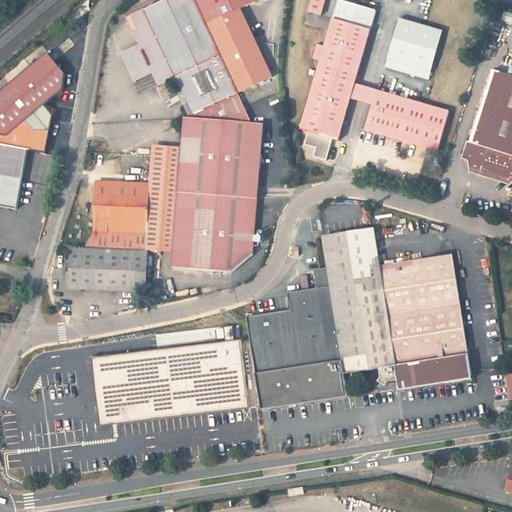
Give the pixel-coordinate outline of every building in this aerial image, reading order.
[(239,96),(195,0),(169,0),(127,19),(140,47),(121,54),(139,93),(156,86),(176,79),(191,116),(185,120),(239,96)] [(195,0),(239,96),(274,79),(245,12),(266,2),(265,0),(195,0)] [(334,0),(319,0),(316,9),(330,14),(334,0)] [(346,0),(341,18),(378,30),(384,11),(351,0),(346,0)] [(324,45),(320,59),(327,62),(306,130),(312,132),(335,139),(342,141),(356,98),(361,83),(378,30),(341,18),(332,47),(324,45)] [(437,73),(450,33),(408,19),(394,59),(437,73)] [(65,75),(49,55),(0,94),(0,145),(28,151),(46,155),(50,137),(54,118),(45,108),(63,92),(65,75)] [(437,73),(394,59),(392,66),(435,80),(437,73)] [(469,159),(475,161),(476,174),(511,185),(511,75),(497,71),(469,159)] [(356,98),(379,105),(383,90),(361,83),(356,98)] [(371,130),(443,153),(456,113),(383,90),(379,105),(371,130)] [(260,187),(265,125),(252,124),(239,96),(185,120),(182,148),(173,253),(172,269),(232,274),(254,256),(259,197),(260,187)] [(335,139),(312,132),(308,145),(319,148),(317,157),(330,161),(335,143),(334,142),(335,139)] [(0,212),(17,216),(28,151),(0,145),(0,212)] [(149,235),(149,253),(173,253),(182,148),(154,146),(150,184),(149,235)] [(149,253),(149,235),(150,184),(100,185),(98,233),(87,250),(100,251),(149,253)] [(402,379),(404,391),(408,390),(391,268),(387,268),(382,230),(329,238),(333,269),(349,375),(380,370),(381,379),(378,383),(385,389),(394,379),(396,380),(402,379)] [(71,250),(69,292),(98,293),(100,251),(87,250),(71,250)] [(98,293),(147,294),(149,253),(100,251),(98,293)] [(477,379),(459,257),(391,268),(408,390),(477,379)] [(293,313),(249,319),(262,411),(350,398),(349,375),(333,269),(315,273),(318,293),(289,296),(293,313)] [(240,341),(93,358),(101,425),(248,407),(240,341)] [(303,487),(288,490),(289,496),(304,494),(303,487)]
